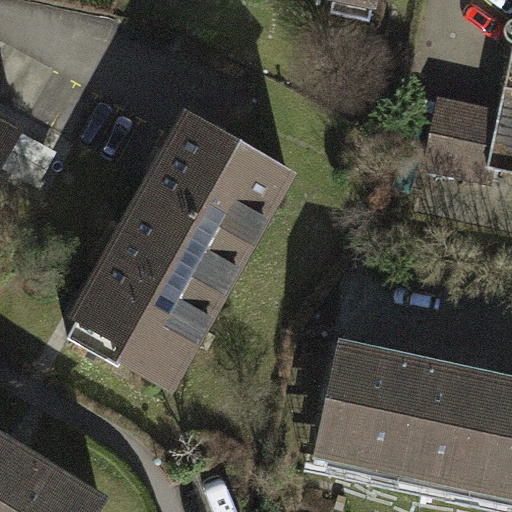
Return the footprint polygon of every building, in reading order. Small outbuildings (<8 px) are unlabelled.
[(511,87),(505,86),(499,117),(442,104),(429,166),(490,179),(492,169),(511,172),(511,87)] [(289,174),(192,119),(171,154),(178,158),(98,299),(92,296),(68,339),(119,368),(123,362),(161,383),(262,205),(269,208),(289,174)] [(0,120),(0,167),(20,132),(0,120)] [(323,448),(474,480),(495,381),(344,349),(323,448)] [(511,384),(495,381),(474,480),(511,488),(511,384)] [(0,511),(97,511),(102,505),(0,443),(0,511)]
